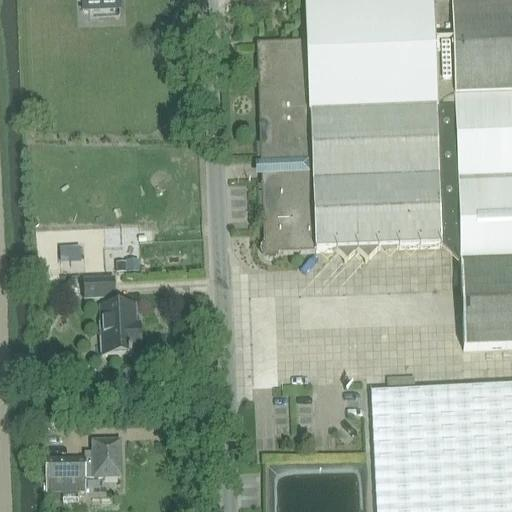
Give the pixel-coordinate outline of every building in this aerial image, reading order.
[(511,0),(449,0),(450,3),(433,3),(432,0),(354,0),(304,2),(306,44),(256,46),(263,246),(265,246),(264,249),(263,252),(262,255),(264,258),(266,259),(269,261),(272,261),(275,260),(277,258),(278,255),(280,256),(337,254),(347,263),(357,253),(368,263),(377,252),(441,250),(440,244),(459,244),(460,267),(463,353),(511,351),(511,0)] [(423,280),(425,289),(442,285),(440,276),(423,280)] [(114,281),(83,282),(84,301),(104,300),(104,308),(100,309),(102,359),(137,357),(137,353),(141,353),(140,337),(136,338),(135,307),(115,308),(114,281)] [(459,340),(459,326),(433,327),(433,341),(459,340)] [(364,355),(418,366),(420,355),(366,345),(364,355)] [(424,365),(423,378),(437,379),(438,367),(424,365)] [(511,511),(511,386),(507,387),(370,394),(375,511),(511,511)] [(85,481),(121,480),(120,443),(92,443),(92,456),(84,456),(85,460),(45,461),(45,481),(46,482),(46,495),(86,495),(85,481)]
